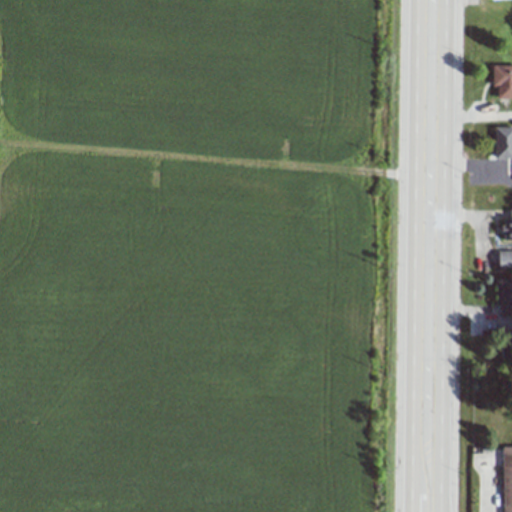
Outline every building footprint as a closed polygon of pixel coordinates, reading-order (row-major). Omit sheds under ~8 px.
[(511,65),(491,65),(491,86),(496,86),(496,98),(511,98),(511,65)] [(511,126),(494,127),(494,158),(511,157),(511,126)] [(511,209),(509,209),(509,219),(501,219),(502,240),(511,239),(511,209)] [(511,269),(511,250),(497,251),(497,270),(511,269)] [(494,279),(495,313),(511,313),(511,283),(511,284),(511,279),(494,279)] [(511,511),(511,446),(500,447),(501,511),(511,511)]
